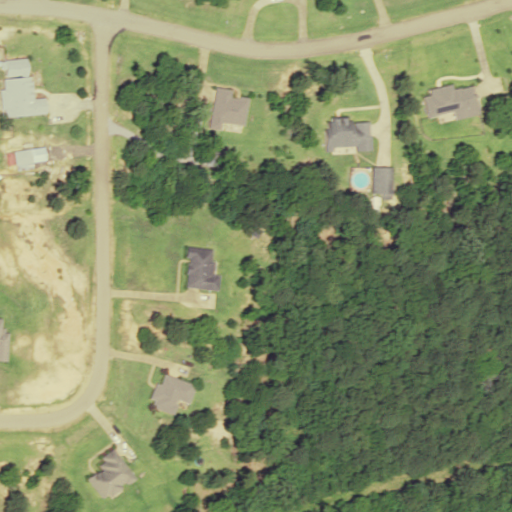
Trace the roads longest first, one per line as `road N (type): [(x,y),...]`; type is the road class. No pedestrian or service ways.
road 1 (residential): [(504,0),(317,50),(238,50),(0,3)]
road 2 (residential): [(0,419),(56,414),(89,392),(101,339),(106,19)]
